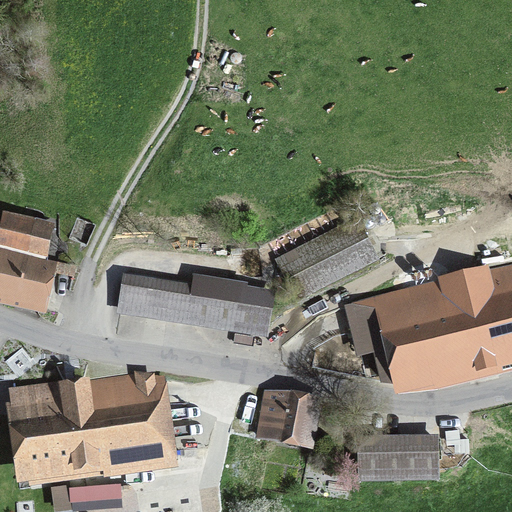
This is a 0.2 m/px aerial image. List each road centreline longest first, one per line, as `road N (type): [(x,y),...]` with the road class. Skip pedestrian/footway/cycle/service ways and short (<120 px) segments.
road 1 (unclassified): [(0,323),(89,352),(362,400),(429,403),(511,388)]
road 2 (track): [(66,346),(81,275),(181,98),(199,0)]
